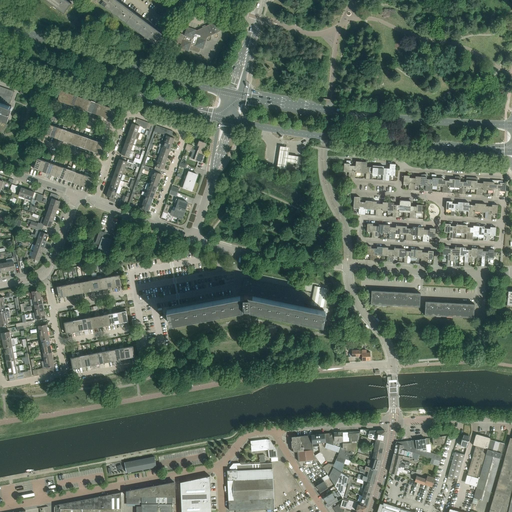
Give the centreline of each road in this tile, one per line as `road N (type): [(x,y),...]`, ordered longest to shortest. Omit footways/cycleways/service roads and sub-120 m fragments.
road 1 (tertiary): [(226,120),(401,147),(511,152)]
road 2 (tertiary): [(511,124),(339,113),(231,94)]
road 3 (tertiary): [(231,94),(0,23)]
road 4 (tertiary): [(0,52),(226,120)]
road 5 (unclassified): [(0,509),(219,468)]
road 6 (residential): [(120,129),(127,110),(185,131),(153,223)]
road 7 (unclassified): [(438,247),(363,241),(360,224),(440,225)]
road 8 (unclassified): [(271,430),(392,421)]
road 9 (residential): [(192,236),(226,120)]
road 10 (unclassified): [(511,421),(392,421)]
